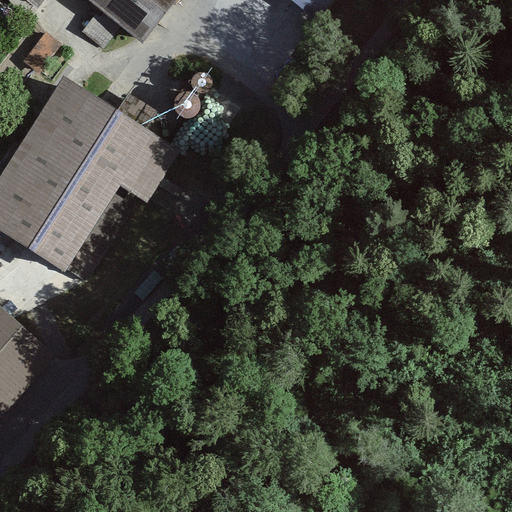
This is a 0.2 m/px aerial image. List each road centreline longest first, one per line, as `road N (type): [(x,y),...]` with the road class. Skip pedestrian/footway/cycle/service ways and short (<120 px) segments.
road 1 (track): [(385,0),(323,63),(0,468)]
road 2 (track): [(287,110),(200,47),(211,0)]
